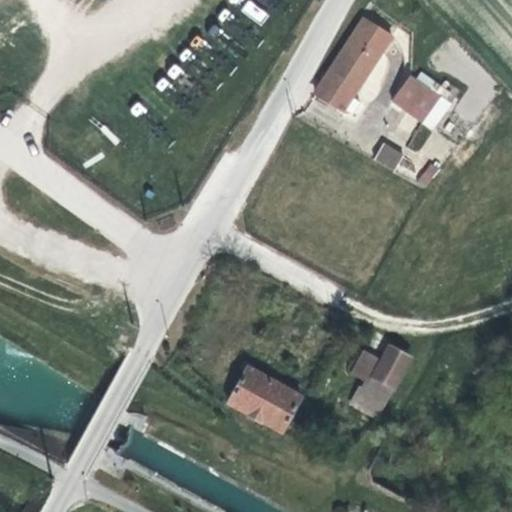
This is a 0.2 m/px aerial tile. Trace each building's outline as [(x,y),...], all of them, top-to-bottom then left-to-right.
[(249,0),(247,0),(240,10),(260,25),(268,14),(249,0)] [(355,17),(345,34),(373,55),(385,36),(355,17)] [(345,34),(310,94),(338,109),(373,55),(345,34)] [(401,78),(391,93),(420,116),(431,101),(401,78)] [(373,160),(392,170),(402,152),(382,142),(373,160)] [(376,341),(358,370),(376,380),(393,351),(376,341)] [(376,380),(375,383),(396,395),(420,353),(416,351),(399,341),(393,351),(376,380)] [(254,363),(235,396),(287,425),(306,392),(254,363)] [(375,383),(364,402),(386,414),(396,395),(375,383)]
